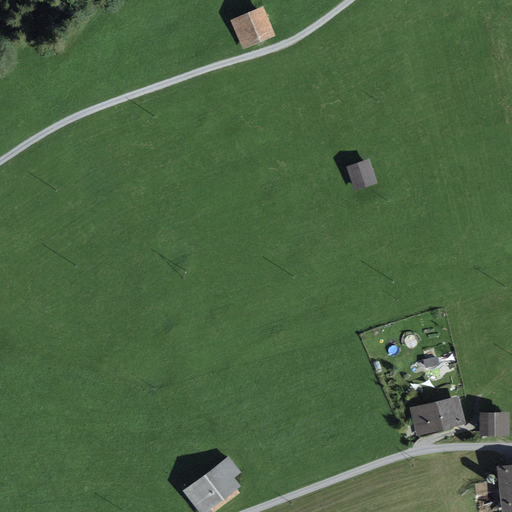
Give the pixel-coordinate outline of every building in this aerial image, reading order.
[(261,12),(234,24),(243,45),(270,33),(261,12)] [(352,169),(357,185),(372,180),(366,164),(352,169)] [(425,360),(426,366),(438,363),(436,357),(425,360)] [(461,421),(456,400),(417,410),(421,430),(461,421)] [(506,415),(483,415),(483,432),(506,432),(506,415)] [(195,488),(207,505),(209,504),(214,510),(238,492),(233,485),(236,484),(229,475),(235,470),(227,459),(219,466),(221,469),(195,488)] [(498,511),(511,511),(511,467),(494,469),(498,511)]
